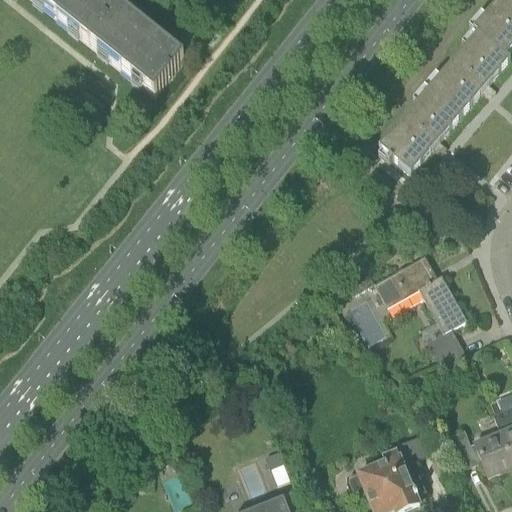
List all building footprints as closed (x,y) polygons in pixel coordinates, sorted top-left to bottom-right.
[(26,0),(154,102),(184,65),(183,64),(182,65),(101,0),(26,0)] [(511,0),(502,0),(473,34),(477,37),(505,62),(506,61),(511,53),(511,0)] [(484,100),(491,92),(489,90),(510,64),(506,61),(505,62),(477,37),(428,95),(460,122),(482,98),(484,100)] [(435,156),(441,148),(439,146),(460,122),(428,95),(378,152),(389,161),(386,166),(389,169),(393,164),(411,180),(432,155),(435,156)] [(426,348),(444,378),(468,364),(452,334),(466,326),(441,281),(437,283),(425,261),(374,289),(387,313),(418,295),(443,338),(435,342),(434,340),(431,342),(432,344),(426,348)] [(368,279),(350,295),(353,301),(374,288),(368,279)] [(511,412),(493,421),(500,438),(511,465),(511,412)] [(479,460),(488,482),(511,472),(511,465),(500,438),(471,450),(464,435),(451,440),(463,467),(479,460)] [(415,511),(419,510),(415,501),(426,496),(413,466),(433,458),(425,439),(396,450),(398,456),(383,462),(385,468),(348,483),(347,491),(352,501),(357,506),(367,502),(371,511),(415,511)] [(269,470),(285,464),(280,453),(265,459),(269,470)] [(287,511),(283,501),(256,511),(287,511)]
